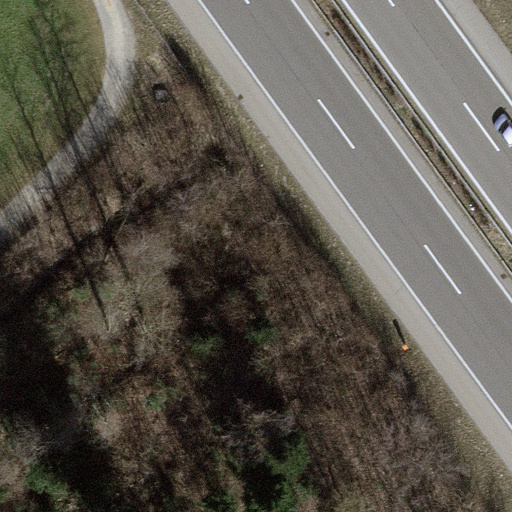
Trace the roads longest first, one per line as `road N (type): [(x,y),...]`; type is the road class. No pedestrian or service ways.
road 1 (motorway): [(245,0),(511,361)]
road 2 (track): [(105,0),(124,64),(101,120),(0,233)]
road 3 (motorway): [(511,165),(390,0)]
